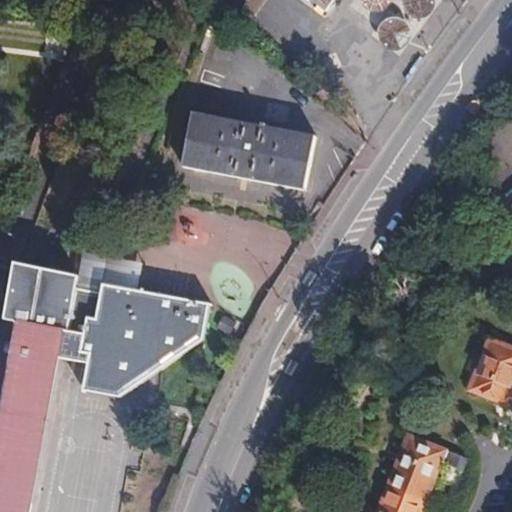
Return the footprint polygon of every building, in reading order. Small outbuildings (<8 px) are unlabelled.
[(310,0),(325,11),(333,0),(310,0)] [(358,0),(358,1),(360,6),(365,10),(368,13),(373,14),(378,14),(384,11),(389,7),(391,0),(358,0)] [(405,0),(405,6),(408,11),(415,17),(421,19),(425,19),(430,17),(435,13),(438,8),(439,2),(438,0),(405,0)] [(393,18),(388,20),(381,26),(379,32),(379,37),(380,43),(383,47),(388,51),(393,52),(399,52),(403,51),(407,48),(411,43),(412,37),(412,30),(409,25),(405,21),(400,18),(393,18)] [(46,29),(5,26),(2,42),(45,46),(46,29)] [(308,134),(188,111),(177,166),(299,187),(308,134)] [(56,324),(72,289),(78,275),(19,265),(13,306),(56,324)] [(0,511),(29,511),(58,351),(89,356),(82,392),(123,398),(202,342),(209,305),(102,285),(100,294),(72,289),(56,324),(13,306),(10,321),(17,322),(13,341),(11,353),(0,414),(0,511)] [(511,394),(509,393),(511,386),(511,349),(487,339),(466,391),(511,409),(511,394)] [(11,353),(13,341),(4,340),(2,351),(11,353)] [(406,436),(385,487),(423,501),(438,462),(456,468),(459,457),(406,436)] [(418,511),(423,501),(385,487),(375,511),(418,511)]
